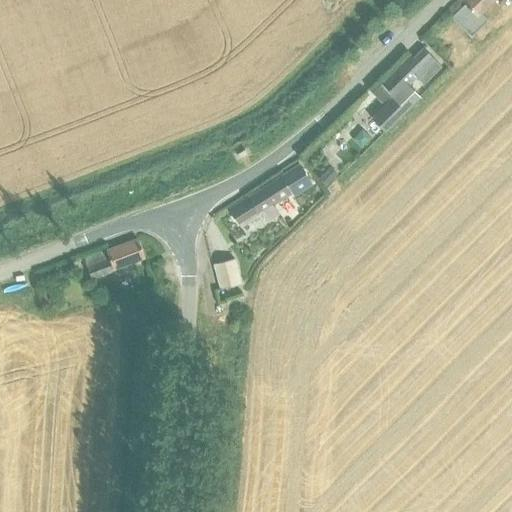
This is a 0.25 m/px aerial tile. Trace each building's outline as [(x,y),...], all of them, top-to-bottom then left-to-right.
[(465,3),(451,17),(469,36),(487,19),(479,11),(491,0),(464,0),(463,1),(465,3)] [(372,119),(385,131),(419,97),(407,86),(416,77),(422,84),(441,66),(423,48),(413,58),(410,55),(372,93),(385,106),(372,119)] [(282,176),(282,177),(229,209),(240,225),(260,213),(266,222),(279,214),(273,204),(292,193),(294,196),(312,184),(300,165),(282,176)] [(331,168),(318,181),(326,189),(339,176),(331,168)] [(144,258),(141,249),(137,239),(84,259),(84,258),(82,259),(85,269),(87,268),(91,278),(113,270),(113,269),(144,258)] [(213,264),(220,289),(240,284),(234,259),(213,264)] [(231,297),(234,307),(249,302),(246,292),(231,297)]
